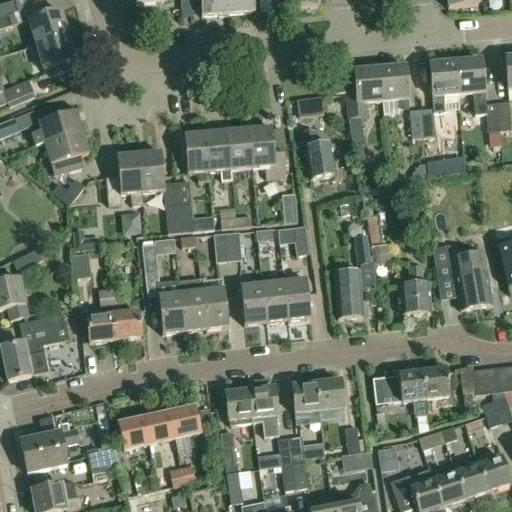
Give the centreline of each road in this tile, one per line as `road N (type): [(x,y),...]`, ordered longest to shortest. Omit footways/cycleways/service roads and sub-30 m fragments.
road 1 (residential): [(0,412),(207,365),(511,333)]
road 2 (residential): [(338,43),(117,57),(100,0)]
